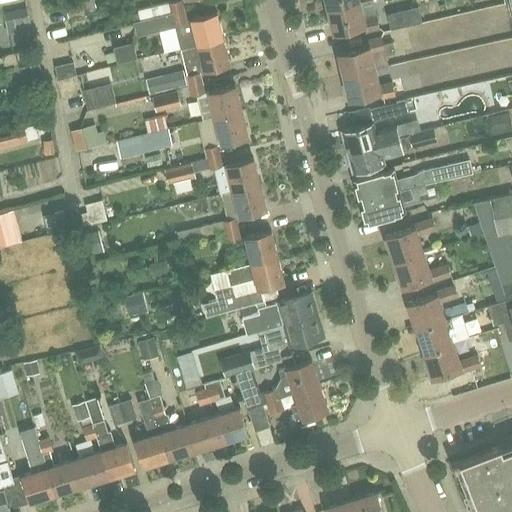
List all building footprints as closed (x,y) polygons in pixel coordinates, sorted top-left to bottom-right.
[(94,10),(90,0),(62,0),(68,17),(94,10)] [(171,12),(183,9),(181,0),(172,0),(168,1),(171,12)] [(326,0),(328,9),(360,2),(359,0),(326,0)] [(364,18),(360,2),(328,9),(334,33),(365,26),(366,30),(380,27),(377,15),(364,18)] [(410,9),(413,23),(421,21),(418,7),(410,9)] [(186,19),(183,9),(171,12),(174,22),(186,19)] [(174,22),(171,12),(133,21),(137,35),(175,26),(178,37),(181,48),(223,37),(216,11),(186,19),(174,22)] [(393,41),(383,43),(382,36),(368,39),(369,45),(338,52),(344,76),(376,68),(379,67),(388,65),(386,54),(395,52),(393,41)] [(181,48),(187,74),(200,71),(203,70),(229,64),(223,37),(181,48)] [(117,63),(137,58),(133,42),(113,47),(117,63)] [(379,67),(376,68),(344,76),(350,100),(380,93),(382,97),(396,94),(393,82),(379,85),(376,69),(379,67)] [(169,74),(172,89),(188,85),(184,70),(169,74)] [(106,71),(83,76),(85,87),(109,82),(106,71)] [(187,74),(189,85),(203,82),(200,71),(187,74)] [(205,91),(203,82),(189,85),(189,86),(191,95),(196,94),(205,92),(205,91)] [(202,120),(215,117),(241,110),(235,84),(205,91),(205,92),(196,94),(202,120)] [(177,90),(152,96),(155,110),(181,104),(179,98),(191,95),(189,86),(177,89),(177,90)] [(113,90),(85,98),(88,109),(116,101),(113,90)] [(408,108),(406,98),(396,100),(396,102),(374,106),(378,120),(410,111),(409,107),(408,108)] [(241,110),(215,117),(221,143),(248,137),(241,110)] [(343,134),(342,135),(344,143),(345,142),(348,150),(399,136),(396,126),(376,131),(373,121),(353,127),(352,127),(342,130),(343,134)] [(77,150),(104,142),(99,122),(71,129),(77,150)] [(172,143),(168,128),(141,134),(144,150),(172,143)] [(399,136),(348,150),(350,158),(348,159),(350,166),(352,166),(353,171),(384,162),(382,152),(402,146),(403,150),(412,146),(413,147),(437,141),(436,136),(434,128),(420,131),(399,136)] [(0,148),(28,141),(25,130),(0,136),(0,148)] [(205,147),(207,157),(220,154),(220,153),(218,144),(205,147)] [(223,165),(220,154),(207,157),(207,158),(210,168),(223,165)] [(399,175),(437,165),(434,155),(397,165),(399,175)] [(227,164),(233,190),(259,184),(253,157),(227,164)] [(207,158),(191,162),(194,172),(210,168),(207,158)] [(0,170),(0,181),(3,194),(53,182),(48,159),(0,170)] [(383,171),(353,179),(359,201),(410,187),(420,184),(425,184),(435,181),(461,175),(458,161),(424,169),(413,175),(396,179),(393,171),(383,173),(383,171)] [(168,184),(195,177),(194,172),(191,162),(164,169),(168,184)] [(425,184),(420,184),(424,199),(428,198),(438,196),(435,181),(425,184)] [(233,190),(239,216),(266,210),(259,184),(233,190)] [(410,187),(359,201),(365,222),(394,214),(401,212),(400,207),(403,207),(402,205),(401,201),(413,198),(410,187)] [(511,191),(473,201),(484,232),(496,265),(496,266),(501,282),(511,279),(511,234),(511,230),(511,191)] [(82,203),(86,223),(109,218),(104,198),(82,203)] [(0,245),(12,243),(9,233),(18,231),(12,208),(0,211),(0,245)] [(69,228),(64,211),(54,213),(59,231),(69,228)] [(223,220),(225,229),(238,226),(236,217),(227,219),(223,220)] [(393,261),(424,251),(418,234),(435,228),(432,217),(412,224),(413,226),(385,236),(393,261)] [(479,222),(468,225),(471,236),(483,233),(479,222)] [(241,237),(238,226),(225,229),(227,240),(241,237)] [(251,263),(277,256),(271,230),(244,236),(251,263)] [(424,251),(393,261),(402,287),(430,278),(431,280),(451,274),(447,264),(430,270),(424,251)] [(234,295),(203,303),(206,315),(243,306),(257,303),(254,291),(258,289),(284,283),(277,256),(251,263),(226,269),(230,285),(232,284),(234,295)] [(501,282),(496,268),(486,271),(492,287),(502,283),(501,282)] [(511,279),(501,282),(507,299),(509,305),(511,315),(511,316),(511,279)] [(435,294),(407,303),(416,329),(446,319),(440,301),(458,295),(454,284),(435,291),(435,294)] [(258,307),(259,312),(242,318),(248,333),(258,331),(301,318),(318,313),(312,291),(277,300),(278,302),(258,307)] [(145,295),(126,297),(128,311),(146,309),(145,295)] [(509,305),(507,299),(488,305),(493,321),(511,315),(509,305)] [(263,347),(250,351),(249,350),(220,358),(225,376),(236,372),(246,369),(255,367),(268,363),(282,359),(278,346),(289,343),(289,344),(324,335),(318,313),(301,318),(258,331),(263,347)] [(462,314),(446,319),(416,329),(416,330),(417,329),(425,351),(423,352),(453,343),(453,342),(464,339),(463,338),(469,336),(462,314)] [(160,331),(163,341),(171,338),(169,328),(160,331)] [(154,334),(138,338),(143,358),(160,354),(154,334)] [(453,343),(423,352),(432,378),(459,369),(460,372),(481,365),(477,354),(459,360),(453,343)] [(102,357),(99,346),(76,352),(80,364),(102,357)] [(293,392),(294,393),(320,384),(311,358),(278,369),(281,376),(275,385),(276,387),(263,392),(259,381),(250,383),(246,369),(236,372),(240,387),(248,409),(263,404),(266,402),(266,403),(280,398),(279,397),(293,392)] [(37,359),(24,362),(26,375),(39,373),(37,359)] [(0,371),(0,396),(19,391),(12,368),(0,371)] [(172,427),(168,414),(165,414),(159,393),(157,393),(150,373),(142,376),(149,397),(152,405),(155,418),(159,431),(168,458),(194,450),(186,423),(172,427)] [(219,378),(204,382),(210,401),(221,398),(220,396),(225,395),(219,378)] [(210,401),(204,382),(204,383),(205,388),(196,391),(196,392),(195,392),(199,404),(200,403),(200,404),(210,401)] [(294,393),(297,404),(292,405),(298,424),(314,419),(313,415),(328,409),(320,384),(294,393)] [(95,397),(85,400),(97,436),(101,450),(109,476),(134,468),(126,442),(115,445),(110,430),(107,431),(104,419),(103,420),(95,397)] [(155,418),(152,405),(149,397),(137,400),(148,435),(134,440),(142,466),(168,458),(159,431),(155,418)] [(131,398),(118,402),(124,421),(137,417),(131,398)] [(280,398),(266,403),(270,412),(283,408),(280,398)] [(97,436),(85,400),(72,405),(77,420),(80,419),(86,439),(97,436)] [(124,421),(118,402),(109,405),(114,423),(124,421)] [(270,426),(263,404),(248,409),(255,430),(270,426)] [(212,415),(221,442),(247,433),(239,406),(212,415)] [(221,442),(212,415),(186,423),(194,450),(221,442)] [(54,493),(34,426),(20,430),(32,471),(21,475),(29,501),(54,493)] [(49,437),(38,440),(34,426),(54,493),(82,484),(74,458),(54,464),(50,450),(53,449),(49,437)] [(504,453),(500,443),(459,460),(464,473),(459,475),(465,492),(470,490),(474,499),(469,501),(473,511),(511,511),(511,444),(508,446),(509,450),(504,453)] [(109,476),(101,450),(74,458),(82,484),(109,476)] [(0,509),(7,507),(9,507),(3,488),(14,485),(12,477),(9,464),(0,466),(0,509)] [(351,499),(354,511),(382,511),(376,491),(351,499)] [(354,511),(351,499),(325,507),(326,511),(354,511)]
